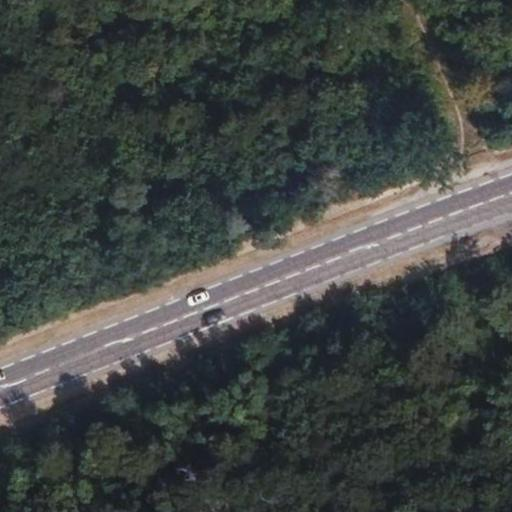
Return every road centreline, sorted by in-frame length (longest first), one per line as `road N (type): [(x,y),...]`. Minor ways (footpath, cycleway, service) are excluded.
road 1 (primary): [(0,389),(511,193)]
road 2 (track): [(410,0),(511,252)]
